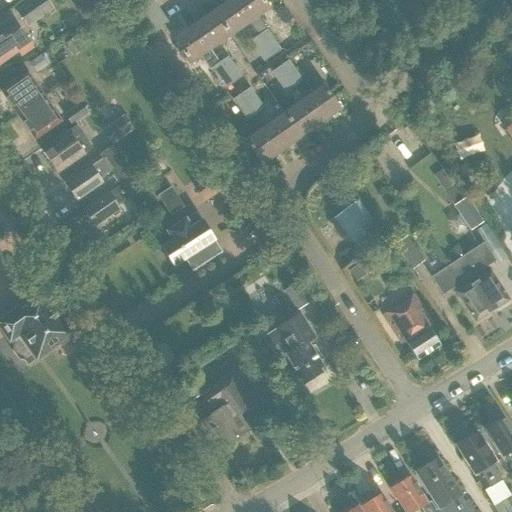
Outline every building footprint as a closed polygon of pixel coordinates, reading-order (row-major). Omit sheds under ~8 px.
[(49,0),(29,0),(17,9),(28,26),(55,8),(49,0)] [(136,16),(155,2),(152,0),(135,0),(129,5),(136,16)] [(230,0),(214,12),(231,36),(244,27),(251,22),(235,0),(230,0)] [(269,9),(262,0),(235,0),(251,22),(260,34),(275,55),(282,50),(259,16),(269,9)] [(136,16),(144,26),(162,13),(155,2),(136,16)] [(194,25),(212,50),(231,36),(214,12),(194,25)] [(151,37),(169,24),(162,13),(144,26),(151,37)] [(220,64),(211,51),(212,50),(194,25),(173,39),(191,64),(203,56),(227,89),(235,83),(221,63),(220,64)] [(6,32),(0,36),(0,64),(19,51),(22,55),(34,47),(18,26),(7,33),(6,32)] [(260,34),(250,42),(264,62),(275,55),(260,34)] [(73,38),(66,43),(74,55),(81,50),(73,38)] [(40,56),(31,62),(37,71),(46,65),(40,56)] [(221,63),(235,83),(243,77),(229,58),(221,63)] [(296,87),(304,81),(291,62),(282,68),(296,87)] [(276,73),(290,92),(296,87),(282,68),(276,73)] [(28,73),(2,91),(18,115),(45,97),(28,73)] [(303,99),(320,124),(340,110),(323,85),(303,99)] [(257,115),(265,110),(251,90),(244,96),(257,115)] [(236,101),(249,121),(257,115),(244,96),(236,101)] [(61,122),(45,97),(18,115),(35,140),(61,122)] [(301,138),(320,124),(303,99),(284,113),(301,138)] [(72,125),(88,113),(81,103),(64,115),(72,125)] [(282,151),(301,138),(284,113),(264,127),(282,151)] [(124,115),(102,130),(112,145),(134,130),(124,115)] [(76,125),(41,149),(58,174),(84,156),(83,154),(92,148),(76,125)] [(264,127),(244,141),(262,165),(282,151),(264,127)] [(122,183),(132,176),(112,146),(100,154),(103,159),(66,184),(77,201),(102,183),(99,179),(112,169),(122,183)] [(204,201),(224,189),(227,193),(234,188),(222,168),(194,184),(204,201)] [(83,210),(95,227),(119,209),(117,206),(131,196),(143,214),(153,207),(132,176),(122,183),(83,210)] [(0,181),(0,203),(2,207),(13,199),(0,181)] [(451,207),(470,231),(483,221),(465,197),(451,207)] [(358,202),(335,219),(360,254),(384,237),(358,202)] [(172,240),(161,247),(174,267),(184,260),(191,271),(222,252),(215,241),(217,240),(203,218),(200,220),(196,214),(185,221),(167,232),(172,240)] [(394,245),(412,270),(424,261),(406,236),(394,245)] [(492,311),(509,300),(490,271),(487,266),(494,261),(483,244),(447,268),(453,276),(460,271),(466,279),(470,277),(492,311)] [(359,264),(349,272),(357,282),(367,275),(359,264)] [(457,293),(456,293),(475,323),(492,311),(470,277),(466,279),(460,271),(453,276),(447,268),(432,278),(443,295),(453,288),(457,293)] [(24,304),(0,321),(0,326),(14,345),(13,351),(19,359),(25,360),(28,365),(58,344),(63,345),(66,342),(67,337),(71,334),(25,272),(9,284),(24,304)] [(296,284),(284,291),(297,311),(308,305),(296,284)] [(412,295),(382,315),(402,345),(407,341),(418,360),(439,345),(427,328),(432,325),(412,295)] [(295,389),(322,372),(320,368),(323,366),(308,342),(315,337),(300,314),(276,329),(266,335),(265,341),(269,347),(269,348),(277,361),(286,356),(294,369),(285,374),(295,389)] [(251,404),(231,374),(201,395),(215,415),(202,422),(220,448),(232,439),(233,441),(248,431),(236,414),(251,404)] [(511,433),(504,419),(500,421),(497,420),(491,423),(490,427),(486,429),(503,457),(511,451),(511,433)] [(495,462),(477,432),(456,445),(474,475),(479,472),(488,487),(499,481),(489,466),(495,462)] [(439,509),(436,511),(437,511),(475,511),(468,500),(455,508),(451,502),(462,495),(437,459),(415,472),(439,509)] [(427,504),(410,476),(401,482),(399,480),(394,483),(393,487),(390,489),(405,511),(413,511),(420,508),(422,511),(437,511),(436,511),(430,502),(427,504)] [(361,506),(364,511),(391,511),(380,493),(370,499),(368,498),(364,501),(363,505),(361,506)]
